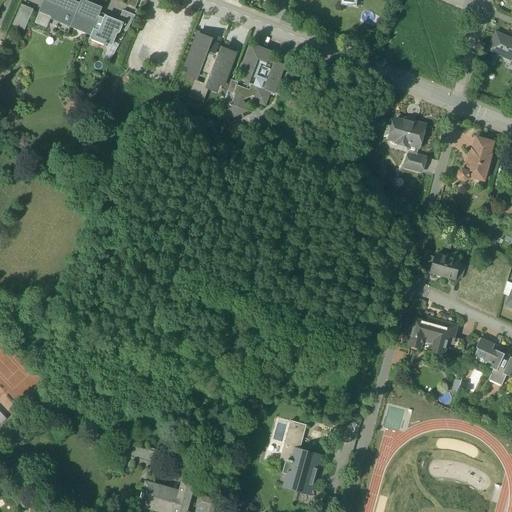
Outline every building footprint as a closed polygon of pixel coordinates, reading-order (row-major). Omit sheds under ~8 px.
[(80,7),(63,0),(46,0),(41,13),(51,17),(91,33),(100,10),(82,2),(80,7)] [(138,0),(129,0),(127,6),(135,9),(138,0)] [(343,0),(343,7),(358,8),(358,0),(343,0)] [(13,25),(26,30),(35,9),(21,4),(13,25)] [(135,16),(123,11),(118,22),(122,24),(122,23),(124,24),(123,27),(122,27),(121,30),(127,32),(135,16)] [(51,17),(41,13),(37,23),(47,27),(51,17)] [(118,22),(106,17),(105,18),(100,16),(91,39),(104,45),(107,46),(108,44),(112,46),(114,42),(117,34),(119,33),(120,29),(121,30),(122,27),(123,27),(124,24),(122,24),(118,22)] [(511,40),(496,33),(489,50),(495,53),(496,53),(511,60),(511,65),(511,66),(511,40)] [(211,41),(198,37),(187,65),(192,67),(189,74),(197,77),(200,70),(209,73),(212,74),(207,86),(208,87),(216,90),(219,82),(224,83),(226,77),(234,55),(221,50),(219,55),(216,54),(219,46),(214,44),(211,52),(207,51),(211,41)] [(112,46),(108,44),(107,46),(107,52),(103,61),(109,64),(119,46),(114,42),(112,46)] [(249,91),(237,86),(238,83),(237,83),(233,94),(235,94),(234,97),(232,103),(229,104),(230,107),(231,107),(234,112),(238,110),(240,104),(239,102),(251,96),(256,98),(255,101),(265,105),(264,106),(265,106),(269,95),(273,96),(276,89),(282,72),(284,66),(275,63),(271,71),(269,70),(270,67),(266,65),(271,53),(270,53),(270,54),(252,47),(243,72),(242,71),(241,73),(245,81),(248,82),(250,77),(257,79),(254,86),(251,85),(249,91)] [(282,72),(276,89),(281,91),(288,74),(282,72)] [(205,86),(196,82),(190,97),(202,101),(208,87),(207,86),(212,74),(209,73),(205,86)] [(224,83),(222,88),(228,91),(232,81),(232,80),(226,77),(224,83)] [(228,91),(228,92),(233,94),(237,83),(232,81),(228,91)] [(415,125),(395,119),(390,139),(396,141),(398,143),(407,146),(409,145),(410,145),(411,144),(413,143),(419,145),(418,147),(419,148),(420,144),(423,142),(424,139),(422,136),(425,126),(415,123),(415,125)] [(492,142),(476,138),(472,150),(489,155),(492,142)] [(472,150),(471,150),(468,162),(465,163),(463,169),(463,171),(461,170),(459,172),(457,177),(459,180),(463,182),(467,180),(468,177),(473,178),(477,177),(478,175),(484,177),(485,176),(488,174),(489,168),(487,165),(490,155),(489,155),(472,150)] [(426,158),(412,154),(411,160),(408,159),(405,167),(422,172),(426,158)] [(435,258),(428,256),(425,270),(432,272),(435,258)] [(448,259),(436,256),(435,258),(432,272),(431,275),(443,278),(448,259)] [(459,262),(448,259),(443,278),(454,281),(455,278),(459,265),(459,262)] [(465,267),(459,265),(455,278),(462,280),(465,267)] [(457,327),(427,319),(426,323),(415,320),(413,327),(408,325),(404,341),(408,342),(407,347),(419,350),(421,346),(422,346),(423,343),(433,346),(431,354),(443,357),(449,338),(454,340),(457,327)] [(511,358),(492,350),(494,345),(481,339),(476,348),(478,349),(473,359),(485,365),(486,363),(491,365),(490,368),(493,370),(488,380),(501,386),(506,376),(509,377),(511,370),(511,358)] [(476,381),(481,373),(473,369),(471,374),(473,376),(471,379),(476,381)] [(291,422),(276,418),(268,449),(282,453),(285,443),(291,422)] [(306,426),(291,422),(285,443),(300,448),(306,426)] [(300,448),(285,443),(282,453),(281,459),(286,461),(286,463),(291,465),(285,485),(311,492),(320,459),(299,454),(300,448)] [(212,511),(215,502),(199,497),(194,511),(188,511),(196,484),(182,480),(179,491),(146,481),(143,490),(142,489),(141,491),(143,492),(139,507),(156,511),(212,511)]
